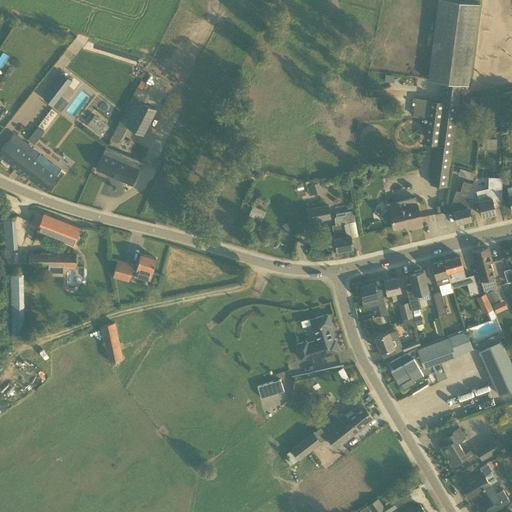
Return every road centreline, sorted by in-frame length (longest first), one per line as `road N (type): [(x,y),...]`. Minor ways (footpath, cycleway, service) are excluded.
road 1 (residential): [(338,270),(275,267),(54,203),(0,179)]
road 2 (residential): [(450,511),(360,356),(338,270)]
road 3 (residential): [(338,270),(511,229)]
